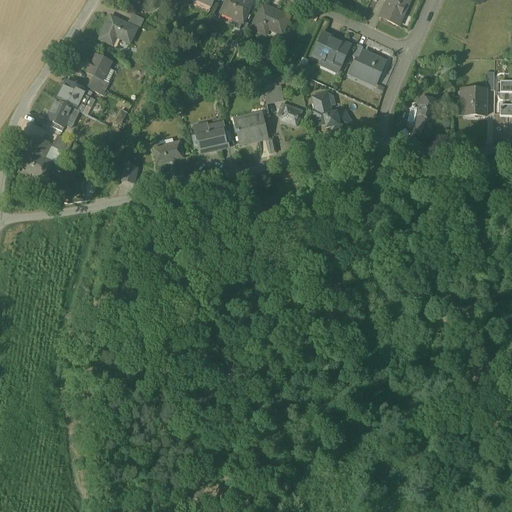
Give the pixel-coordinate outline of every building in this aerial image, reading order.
[(252,2),(247,0),(227,0),(221,14),(243,23),(252,2)] [(408,0),(388,0),(387,2),(380,18),(397,26),(402,14),(404,15),(410,1),(408,0)] [(262,7),(252,30),(265,36),(268,29),(281,35),(288,19),(262,7)] [(144,20),(132,15),(128,23),(140,29),(144,20)] [(111,17),(100,40),(112,46),(116,37),(130,44),(136,30),(111,17)] [(350,47),(335,40),(334,42),(323,37),(314,57),(323,61),(321,65),(323,66),(326,59),(332,62),(331,65),(338,69),(336,74),(337,75),(350,47)] [(357,46),(351,57),(357,60),(362,48),(357,46)] [(385,62),(363,53),(359,63),(356,62),(351,72),(367,79),(366,82),(375,86),(385,62)] [(111,64),(96,56),(92,64),(89,63),(86,68),(89,70),(87,73),(93,76),(103,81),(103,80),(111,64)] [(494,74),(485,74),(485,91),(486,92),(494,92),(494,74)] [(103,81),(93,76),(90,84),(106,92),(110,84),(103,80),(103,81)] [(86,91),(66,81),(57,101),(79,113),(81,114),(85,106),(90,109),(94,102),(89,99),(84,96),(86,91)] [(511,82),(500,83),(499,93),(511,93),(511,106),(500,106),(499,118),(511,117),(511,82)] [(90,84),(89,83),(87,89),(103,97),(106,92),(90,84)] [(277,88),(263,90),(266,104),(279,101),(277,88)] [(485,91),(461,91),(461,101),(464,101),(463,117),(485,117),(486,92),(485,91)] [(327,95),(320,97),(321,103),(314,105),(316,112),(313,113),(316,127),(325,125),(326,129),(331,128),(332,131),(338,130),(338,126),(336,115),(331,115),(329,106),(334,105),(332,99),(327,95)] [(437,103),(421,99),(418,110),(414,109),(412,109),(410,110),(407,122),(409,124),(415,125),(413,135),(429,139),(437,103)] [(57,101),(55,101),(47,118),(54,121),(60,124),(60,123),(65,126),(71,129),(79,113),(57,101)] [(298,111),(284,106),(283,110),(285,111),(281,121),(297,127),(303,113),(299,112),(300,110),(299,110),(298,111)] [(129,110),(123,107),(119,113),(119,115),(124,117),(125,117),(129,110)] [(352,126),(344,113),(336,115),(338,126),(338,130),(352,127),(352,126)] [(119,115),(116,122),(120,125),(124,117),(119,115)] [(252,117),(237,120),(239,125),(236,125),(237,132),(234,133),(235,135),(237,134),(239,147),(250,144),(249,140),(256,138),(257,140),(266,138),(261,117),(253,119),(252,117)] [(60,124),(54,121),(51,127),(62,132),(65,126),(60,123),(60,124)] [(223,128),(214,130),(214,133),(209,134),(209,133),(208,133),(206,125),(194,128),(200,154),(215,150),(215,152),(228,149),(223,128)] [(70,142),(57,136),(52,148),(64,154),(70,142)] [(50,146),(34,138),(19,168),(45,180),(53,163),(43,159),(50,146)] [(160,148),(154,149),(157,165),(183,159),(179,143),(173,145),(172,140),(159,143),(160,148)]
